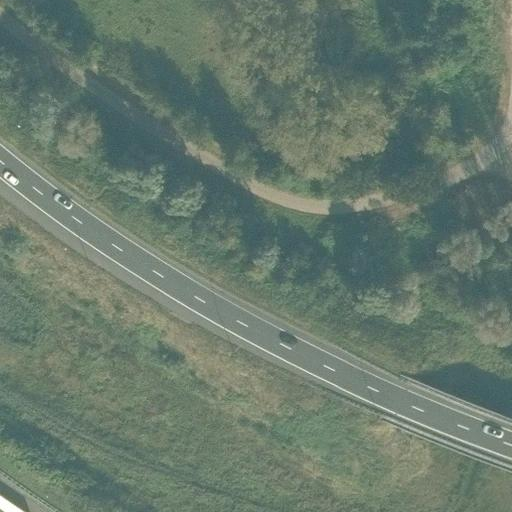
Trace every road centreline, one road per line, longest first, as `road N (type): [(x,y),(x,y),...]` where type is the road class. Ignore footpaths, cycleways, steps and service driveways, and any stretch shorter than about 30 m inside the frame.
road 1 (unclassified): [(511,119),(465,169),(403,195),(327,209),(260,188),(166,136),(0,17)]
road 2 (trunk): [(511,447),(203,308),(0,165)]
